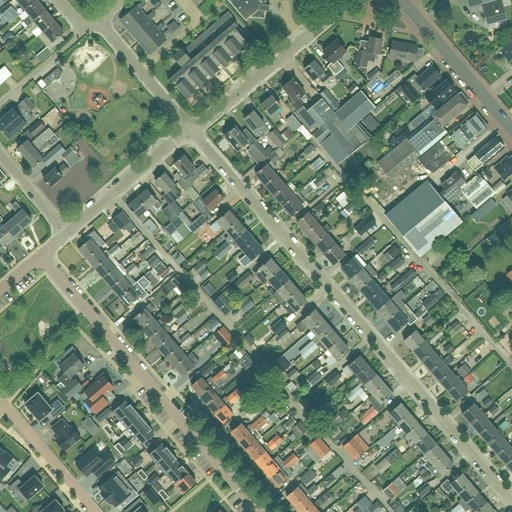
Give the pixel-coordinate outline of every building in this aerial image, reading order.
[(16,0),(25,10),(36,1),(35,0),(16,0)] [(228,0),(246,21),(249,17),(264,18),(265,10),(267,11),(268,6),(269,6),(269,5),(265,5),(265,0),(228,0)] [(494,1),(498,0),(468,0),(469,4),(481,0),(482,0),(485,11),(484,12),(488,24),(506,19),(502,7),(496,8),(494,1)] [(36,1),(25,10),(30,16),(23,21),(14,29),(19,35),(25,29),(45,11),(36,1)] [(130,32),(146,18),(140,10),(146,5),(143,1),(137,7),(120,21),(130,32)] [(0,11),(0,13),(9,24),(18,16),(8,4),(0,11)] [(36,30),(39,34),(43,31),(54,22),(45,11),(25,29),(30,35),(36,30)] [(152,12),(146,18),(130,32),(139,42),(155,28),(149,21),(155,16),(152,12)] [(186,55),(232,16),(228,12),(183,51),(182,50),(174,57),(180,65),(189,58),(186,55)] [(63,33),(54,22),(43,31),(52,42),(63,33)] [(171,34),(178,28),(173,22),(166,28),(171,34)] [(149,54),(165,40),(158,32),(165,27),(162,23),(155,28),(139,42),(149,54)] [(241,46),(246,42),(234,28),(173,81),(187,97),(195,91),(193,88),(197,85),(199,87),(207,80),(205,78),(209,74),(211,76),(219,70),(217,67),(221,64),(223,66),(231,59),(229,57),(233,53),(235,55),(243,49),(241,46)] [(382,39),(369,37),(367,51),(358,49),(355,65),(366,67),(367,61),(374,62),(375,54),(379,54),(382,39)] [(335,59),(345,51),(337,41),(323,53),(331,63),(327,66),(335,75),(343,69),(335,59)] [(414,62),(416,49),(416,48),(416,47),(415,46),(410,45),(409,46),(409,47),(403,46),(403,44),(392,41),(389,57),(414,62)] [(511,41),(501,51),(511,63),(511,41)] [(41,63),(53,52),(48,47),(36,57),(41,63)] [(80,56),(91,70),(103,61),(91,47),(80,56)] [(325,85),(333,78),(329,74),(326,76),(323,73),(324,72),(314,61),(304,69),(314,81),(318,77),(325,85)] [(420,91),(423,89),(423,90),(440,76),(432,66),(415,80),(419,84),(416,87),(420,91)] [(0,85),(12,75),(4,67),(0,70),(0,85)] [(63,74),(58,68),(42,80),(47,86),(63,74)] [(42,88),(46,85),(41,79),(37,82),(42,88)] [(356,124),(375,107),(361,90),(334,114),(321,99),(306,112),(301,105),(302,104),(297,99),(304,94),(292,79),(282,87),(291,98),(288,101),(297,112),(295,113),(309,130),(316,123),(319,127),(322,124),(324,126),(312,135),(338,165),(369,139),(356,124)] [(434,108),(455,90),(446,80),(426,98),(434,108)] [(327,105),(334,99),(325,89),(319,95),(327,105)] [(377,163),(390,179),(441,137),(438,134),(444,129),(441,127),(467,105),(466,105),(462,102),(463,101),(457,93),(426,119),(428,121),(407,138),(377,163)] [(275,121),(281,117),(275,110),(280,106),(271,96),(260,105),(269,116),(270,115),(275,121)] [(26,99),(20,104),(27,113),(34,108),(26,99)] [(9,138),(26,124),(15,110),(10,115),(8,113),(5,116),(3,114),(0,116),(0,128),(2,131),(3,133),(4,132),(9,138)] [(261,138),(269,131),(253,111),(244,119),(254,132),(255,131),(261,138)] [(407,129),(406,127),(393,137),(397,143),(426,119),(421,113),(409,124),(411,126),(407,129)] [(473,114),(418,159),(430,174),(453,155),(454,156),(486,130),(473,114)] [(292,115),(285,121),(294,132),(301,126),(292,115)] [(162,130),(159,123),(153,126),(150,121),(141,127),(147,138),(162,130)] [(33,137),(44,128),(39,123),(28,131),(33,137)] [(228,130),(221,135),(228,143),(230,142),(237,151),(247,142),(234,127),(229,131),(228,130)] [(288,137),(293,133),(288,127),(283,131),(288,137)] [(25,158),(45,141),(54,134),(49,128),(30,144),(27,140),(17,149),(25,158)] [(285,142),(275,129),(269,134),(280,147),(285,142)] [(34,168),(41,161),(43,160),(39,154),(49,145),(50,147),(58,140),(54,135),(46,142),(45,141),(25,158),(34,168)] [(483,165),(504,148),(494,136),(479,149),(480,151),(475,155),(472,158),(473,159),(468,163),(475,170),(482,164),(483,165)] [(262,162),(267,157),(269,156),(256,141),(249,147),(262,162)] [(50,153),(56,159),(65,151),(59,145),(50,153)] [(70,147),(61,154),(66,161),(76,153),(70,147)] [(310,157),(320,171),(329,165),(319,151),(310,157)] [(255,174),(264,185),(275,175),(272,171),(276,168),(273,164),(279,159),(273,152),(267,157),(270,161),(255,174)] [(192,182),(193,181),(199,176),(193,169),(194,168),(184,156),(174,164),(179,170),(177,172),(182,178),(178,181),(178,182),(185,191),(194,184),(192,182)] [(505,180),(511,174),(511,156),(509,158),(507,156),(494,168),(505,180)] [(62,176),(69,170),(64,164),(56,171),(55,168),(43,179),(50,187),(62,177),(62,176)] [(181,195),(180,194),(174,187),(175,185),(164,173),(155,181),(166,193),(162,196),(175,211),(179,207),(174,201),(181,195)] [(461,173),(458,173),(457,173),(442,185),(446,191),(441,196),(428,180),(385,215),(420,257),(424,253),(428,258),(428,262),(431,266),(444,255),(435,245),(462,222),(446,202),(461,189),(459,188),(465,183),(465,182),(466,179),(461,173)] [(476,210),(495,193),(479,174),(460,190),(476,210)] [(284,186),(275,175),(264,185),(273,195),(284,186)] [(322,175),(313,182),(317,187),(326,180),(322,175)] [(273,195),(282,206),(293,196),(284,186),(273,195)] [(147,189),(137,198),(147,209),(152,204),(156,209),(157,209),(161,206),(147,189)] [(197,198),(189,189),(186,193),(194,201),(197,198)] [(344,206),(352,199),(344,189),(336,196),(344,206)] [(193,204),(200,213),(201,212),(203,215),(207,212),(223,199),(216,190),(203,200),(201,198),(193,204)] [(302,207),(293,196),(282,206),(291,216),(302,207)] [(142,222),(146,227),(151,223),(147,218),(146,219),(146,218),(142,214),(147,209),(137,198),(128,206),(141,222),(142,222)] [(344,209),(348,214),(358,206),(353,201),(344,209)] [(18,214),(13,219),(22,229),(32,221),(23,210),(22,210),(15,202),(11,206),(18,214)] [(222,226),(226,231),(237,221),(229,211),(210,227),(215,233),(222,226)] [(120,229),(129,221),(121,212),(112,220),(120,229)] [(296,222),(306,233),(317,223),(308,213),(296,222)] [(183,238),(191,232),(188,228),(177,215),(169,221),(183,238)] [(376,223),(369,215),(354,228),(360,236),(376,223)] [(500,235),(511,225),(511,218),(496,231),(500,235)] [(13,219),(3,227),(12,237),(22,229),(13,219)] [(188,228),(191,232),(192,234),(202,225),(198,219),(188,228)] [(237,221),(226,231),(230,236),(226,240),(230,244),(234,240),(246,231),(237,221)] [(95,235),(105,244),(116,232),(106,223),(95,235)] [(321,229),(317,223),(306,233),(315,243),(326,234),(330,230),(326,225),(321,229)] [(12,237),(3,227),(1,224),(0,225),(0,241),(3,245),(12,237)] [(239,246),(242,250),(254,240),(246,231),(234,240),(236,242),(232,245),(235,249),(239,246)] [(335,244),(326,234),(315,243),(324,254),(335,244)] [(98,248),(94,244),(99,240),(95,235),(78,249),(86,258),(98,248)] [(262,250),(254,240),(242,250),(246,254),(239,260),(244,266),(262,250)] [(226,254),(233,248),(227,241),(220,247),(226,254)] [(365,243),(356,251),(360,255),(369,248),(365,243)] [(335,244),(324,254),(333,265),(344,255),(335,244)] [(21,245),(11,250),(15,260),(26,256),(21,245)] [(112,249),(116,254),(121,250),(116,245),(112,249)] [(395,245),(386,252),(393,259),(401,252),(395,245)] [(226,254),(220,247),(212,253),(218,260),(226,254)] [(112,258),(116,254),(112,249),(107,252),(105,251),(102,253),(98,248),(86,258),(95,268),(106,258),(109,255),(112,258)] [(149,260),(154,266),(162,260),(157,254),(149,260)] [(399,255),(388,265),(393,270),(403,261),(399,255)] [(114,268),(106,258),(95,268),(103,277),(114,268)] [(341,268),(350,279),(361,269),(352,258),(341,268)] [(377,258),(372,261),(376,268),(381,265),(377,258)] [(268,280),(279,270),(270,259),(259,269),(259,270),(254,274),(263,284),(268,280)] [(160,262),(152,268),(156,273),(164,266),(160,262)] [(193,269),(198,274),(205,268),(205,267),(201,262),(193,269)] [(129,268),(133,273),(138,269),(133,264),(129,268)] [(367,264),(361,269),(350,279),(359,289),(370,279),(376,274),(367,264)] [(168,271),(164,266),(156,273),(160,278),(168,271)] [(111,287),(122,277),(114,268),(103,277),(111,287)] [(133,273),(129,268),(124,271),(129,277),(133,273)] [(209,273),(205,268),(198,274),(202,279),(209,273)] [(401,288),(417,275),(411,268),(395,282),(401,288)] [(279,270),(268,280),(277,290),(288,280),(279,270)] [(237,276),(233,271),(226,278),(230,282),(237,276)] [(239,290),(253,278),(248,272),(234,284),(239,290)] [(383,272),(376,277),(381,282),(387,277),(383,272)] [(177,275),(171,281),(176,287),(183,281),(177,275)] [(131,287),(122,277),(111,287),(119,297),(131,287)] [(359,289),(368,300),(379,290),(370,279),(359,289)] [(297,291),(288,280),(277,290),(272,295),(281,305),(286,300),(297,291)] [(128,307),(139,298),(141,300),(147,295),(137,282),(131,287),(119,297),(128,307)] [(368,300),(377,310),(388,300),(379,290),(368,300)] [(307,301),(297,291),(286,300),(287,301),(282,305),(290,315),(295,311),(307,301)] [(398,292),(388,300),(377,310),(386,320),(397,311),(392,305),(401,297),(398,292)] [(427,309),(438,300),(432,294),(422,303),(427,309)] [(213,302),(218,309),(226,302),(220,295),(213,302)] [(253,304),(248,298),(238,306),(244,312),(253,304)] [(232,309),(226,302),(218,309),(224,316),(232,309)] [(395,331),(406,322),(410,325),(417,318),(404,304),(397,311),(386,320),(395,331)] [(132,319),(141,329),(152,319),(148,314),(153,310),(149,305),(132,319)] [(169,314),(170,316),(171,315),(173,318),(183,309),(180,305),(169,314)] [(183,310),(175,317),(179,322),(187,315),(183,310)] [(314,310),(303,320),(296,326),(301,332),(308,326),(312,330),(323,320),(314,310)] [(176,321),(173,318),(171,315),(170,316),(166,319),(171,325),(176,321)] [(427,326),(434,320),(429,315),(422,321),(427,326)] [(141,329),(149,338),(160,328),(159,327),(162,324),(159,320),(156,323),(152,319),(141,329)] [(162,323),(165,327),(167,329),(171,325),(166,319),(162,323)] [(286,326),(281,319),(270,329),(276,335),(286,326)] [(320,340),(331,330),(323,320),(312,330),(316,335),(311,339),(313,341),(315,344),(320,340)] [(149,338),(157,348),(168,338),(166,335),(169,332),(167,329),(165,327),(161,330),(160,328),(149,338)] [(223,327),(215,333),(226,346),(234,339),(223,327)] [(441,328),(429,336),(433,342),(444,334),(441,328)] [(278,344),(289,335),(285,330),(275,339),(278,344)] [(313,341),(306,347),(311,353),(319,346),(324,353),(328,349),(339,339),(331,330),(320,340),(315,344),(313,341)] [(404,341),(413,351),(426,339),(423,335),(420,337),(415,331),(404,341)] [(202,340),(211,337),(209,332),(201,335),(202,340)] [(183,338),(187,344),(192,340),(187,334),(183,338)] [(177,348),(168,338),(157,348),(165,357),(177,348)] [(178,342),(181,345),(183,348),(187,344),(183,338),(178,342)] [(339,339),(328,349),(332,354),(325,360),(329,365),(348,349),(339,339)] [(413,351),(422,361),(433,351),(428,346),(430,344),(426,339),(413,351)] [(235,342),(231,345),(240,358),(244,355),(235,342)] [(454,349),(449,344),(443,349),(448,355),(454,349)] [(165,357),(173,367),(185,357),(181,353),(184,350),(183,348),(181,345),(177,348),(165,357)] [(62,391),(69,399),(81,388),(74,380),(73,381),(69,378),(84,365),(78,358),(80,357),(72,347),(64,355),(68,359),(59,367),(65,373),(58,379),(60,382),(57,386),(61,391),(62,391)] [(211,358),(225,353),(222,347),(209,352),(211,358)] [(304,359),(311,353),(306,347),(299,353),(304,359)] [(422,361),(430,371),(444,360),(440,355),(438,357),(433,351),(422,361)] [(182,377),(198,363),(190,353),(185,357),(173,367),(182,377)] [(247,354),(240,361),(246,368),(253,361),(247,354)] [(353,370),(357,375),(368,365),(360,355),(342,370),(346,376),(353,370)] [(281,357),(272,365),(280,374),(289,366),(281,357)] [(444,360),(430,371),(439,381),(450,372),(445,366),(447,364),(444,360)] [(210,361),(197,372),(202,378),(215,367),(210,361)] [(376,374),(368,365),(357,375),(353,379),(358,385),(360,388),(376,374)] [(222,370),(216,375),(221,381),(227,376),(222,370)] [(247,377),(251,382),(258,375),(254,371),(247,377)] [(340,377),(335,371),(325,380),(330,386),(340,377)] [(316,372),(307,380),(312,386),(321,377),(316,372)] [(439,381),(448,392),(461,380),(458,376),(456,378),(450,372),(439,381)] [(85,401),(95,413),(107,403),(108,404),(102,397),(113,388),(108,382),(110,381),(103,373),(95,379),(97,381),(85,392),(90,397),(85,401)] [(384,384),(376,374),(360,388),(358,385),(352,391),(357,396),(363,391),(366,394),(370,390),(373,394),(384,384)] [(216,375),(212,379),(211,380),(213,383),(199,395),(207,404),(217,396),(222,392),(218,387),(224,382),(222,380),(221,381),(216,375)] [(191,386),(199,395),(213,383),(211,380),(212,379),(211,377),(205,382),(201,377),(191,386)] [(396,395),(404,391),(399,380),(391,384),(396,395)] [(461,380),(448,392),(457,402),(468,392),(463,386),(465,384),(461,380)] [(381,403),(393,393),(384,384),(373,394),(373,393),(367,398),(379,412),(384,407),(381,403)] [(237,389),(232,393),(237,400),(243,395),(237,389)] [(480,401),(487,394),(483,389),(475,396),(480,401)] [(346,396),(348,399),(351,402),(357,396),(352,391),(346,396)] [(41,397),(38,393),(25,404),(25,403),(24,404),(25,405),(39,420),(38,420),(39,421),(40,421),(39,420),(49,412),(53,417),(64,408),(57,400),(49,407),(45,401),(46,401),(42,396),(41,397)] [(232,404),(237,400),(232,393),(226,398),(229,401),(215,413),(223,423),(233,414),(229,410),(234,406),(232,404)] [(207,404),(215,413),(229,401),(226,398),(226,399),(226,398),(222,401),(217,396),(207,404)] [(334,403),(330,398),(316,410),(320,415),(334,403)] [(486,409),(493,403),(488,398),(482,404),(486,409)] [(112,412),(119,420),(132,409),(125,401),(112,412)] [(246,414),(250,419),(263,408),(259,403),(246,414)] [(396,425),(398,424),(409,414),(400,403),(389,413),(394,419),(392,421),(396,425)] [(288,409),(284,404),(273,413),(277,418),(288,409)] [(470,424),(484,412),(481,408),(478,410),(473,404),(461,413),(470,424)] [(492,416),(499,411),(494,405),(488,411),(492,416)] [(363,426),(376,414),(371,407),(358,419),(363,426)] [(139,418),(132,409),(119,420),(126,429),(139,418)] [(470,424),(479,434),(491,424),(485,418),(488,416),(484,412),(470,424)] [(409,414),(398,424),(396,425),(399,430),(401,428),(406,434),(418,424),(409,414)] [(380,431),(387,427),(382,416),(374,420),(380,431)] [(261,427),(267,422),(262,417),(256,421),(261,427)] [(126,429),(134,437),(146,426),(139,418),(126,429)] [(296,423),(292,418),(283,425),(288,430),(296,423)] [(55,440),(65,451),(80,438),(71,427),(69,428),(62,419),(51,428),(56,433),(57,432),(60,436),(55,440)] [(256,431),(261,427),(256,421),(251,426),(253,429),(249,433),(239,441),(247,451),(257,442),(262,438),(256,431)] [(300,422),(291,429),(298,437),(307,430),(300,422)] [(249,433),(253,429),(251,426),(250,425),(245,429),(241,423),(231,432),(239,441),(249,433)] [(418,424),(406,434),(402,437),(408,443),(406,445),(409,449),(427,434),(418,424)] [(498,428),(496,430),(491,424),(479,434),(488,444),(502,432),(498,428)] [(153,435),(146,426),(134,437),(141,445),(153,435)] [(389,442),(399,433),(394,427),(383,436),(387,440),(389,442)] [(338,429),(331,435),(335,441),(343,434),(338,429)] [(488,444),(497,454),(508,445),(503,438),(505,436),(502,432),(488,444)] [(424,454),(435,444),(427,434),(413,445),(417,450),(419,448),(424,454)] [(277,435),(272,440),(277,445),(282,441),(277,435)] [(330,451),(318,437),(309,445),(320,459),(330,451)] [(342,447),(354,460),(364,451),(353,438),(342,447)] [(271,450),(277,445),(272,440),(266,444),(266,445),(269,447),(254,460),(262,469),(272,460),(268,456),(273,452),(271,450)] [(131,455),(141,448),(136,441),(126,448),(131,455)] [(266,444),(265,443),(261,447),(257,442),(247,451),(254,460),(269,447),(266,445),(266,444)] [(157,464),(170,454),(161,444),(148,455),(157,464)] [(428,468),(431,466),(444,454),(443,453),(444,452),(441,448),(440,449),(435,444),(424,454),(421,457),(426,462),(422,466),(426,470),(429,468),(428,468)] [(497,454),(506,465),(511,459),(511,449),(508,445),(497,454)] [(0,479),(1,480),(10,469),(5,465),(12,457),(0,446),(0,479)] [(92,449),(75,464),(86,477),(97,467),(103,474),(115,463),(106,452),(99,458),(92,449)] [(389,463),(400,454),(396,449),(385,458),(389,463)] [(288,458),(293,464),(299,459),(293,453),(288,458)] [(170,454),(157,464),(165,474),(178,464),(170,454)] [(453,465),(444,454),(431,466),(434,470),(437,468),(442,475),(453,465)] [(272,460),(262,469),(270,478),(280,469),(285,466),(283,464),(284,464),(283,463),(283,462),(277,456),(272,460)] [(284,464),(283,464),(285,466),(270,478),(278,487),(293,475),(288,469),(293,464),(288,458),(283,462),(283,463),(284,464)] [(374,467),(380,474),(390,465),(384,459),(374,467)] [(173,484),(186,473),(178,464),(165,474),(173,484)] [(311,469),(300,478),(305,485),(316,475),(311,469)] [(105,499),(126,481),(118,471),(99,488),(102,492),(100,493),(105,499)] [(186,473),(173,484),(182,494),(195,483),(186,473)] [(453,488),(458,493),(470,483),(461,474),(450,483),(447,479),(440,485),(447,493),(453,488)] [(42,482),(36,475),(24,485),(18,479),(9,487),(15,493),(13,495),(16,499),(20,495),(25,501),(43,486),(40,483),(42,482)] [(428,482),(431,487),(439,482),(436,477),(428,482)] [(391,500),(403,490),(394,480),(383,491),(391,500)] [(134,490),(126,481),(105,499),(110,504),(111,503),(115,507),(126,497),(133,492),(134,490)] [(478,493),(470,483),(458,493),(462,498),(457,502),(459,504),(460,504),(462,507),(478,493)] [(294,505),(305,496),(307,494),(309,493),(306,491),(301,484),(286,496),(294,505)] [(361,498),(367,493),(359,484),(354,489),(361,498)] [(425,484),(416,491),(421,497),(430,489),(425,484)] [(133,492),(126,497),(130,502),(137,496),(133,492)] [(327,492),(312,505),(303,511),(318,511),(316,509),(331,496),(327,492)] [(474,511),(486,502),(478,493),(462,507),(460,504),(459,504),(456,508),(459,511),(461,511),(464,510),(466,511),(470,508),(474,511)] [(294,505),(299,511),(303,511),(312,505),(308,500),(311,498),(307,494),(305,496),(294,505)] [(365,498),(357,505),(363,511),(371,504),(365,498)] [(61,511),(63,510),(61,507),(62,506),(56,499),(44,510),(40,505),(31,511),(61,511)] [(144,511),(147,508),(139,499),(130,507),(134,511),(144,511)] [(374,511),(379,511),(385,507),(379,500),(370,508),(374,511)] [(494,511),(486,502),(474,511),(494,511)]
